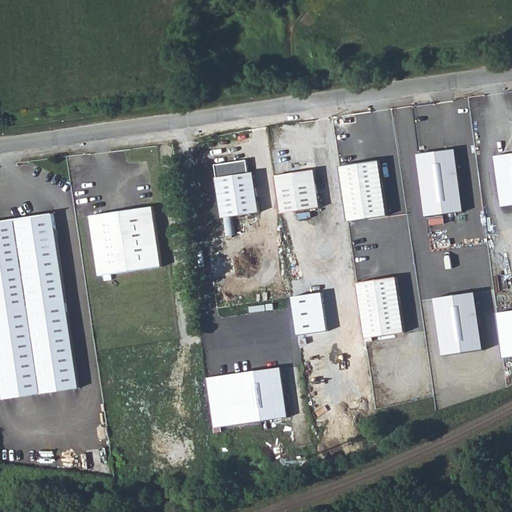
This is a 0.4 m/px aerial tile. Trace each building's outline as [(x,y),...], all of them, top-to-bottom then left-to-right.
[(511,149),(501,151),(507,200),(511,199),(511,149)] [(258,203),(253,163),(247,163),(245,150),(214,155),(221,208),(258,203)] [(378,152),(338,157),(338,162),(346,213),(385,207),(378,152)] [(422,161),(429,211),(466,206),(459,158),(422,161)] [(275,173),(280,211),(320,205),(315,170),(302,172),(302,170),(275,173)] [(149,191),(87,201),(97,263),(101,262),(108,261),(159,253),(149,191)] [(51,212),(0,220),(0,359),(7,399),(81,386),(51,212)] [(394,269),(355,275),(363,330),(402,324),(394,269)] [(474,291),(433,296),(443,353),(485,349),(474,291)] [(511,356),(511,310),(496,313),(503,358),(511,356)] [(287,417),(279,368),(205,378),(212,427),(287,417)]
